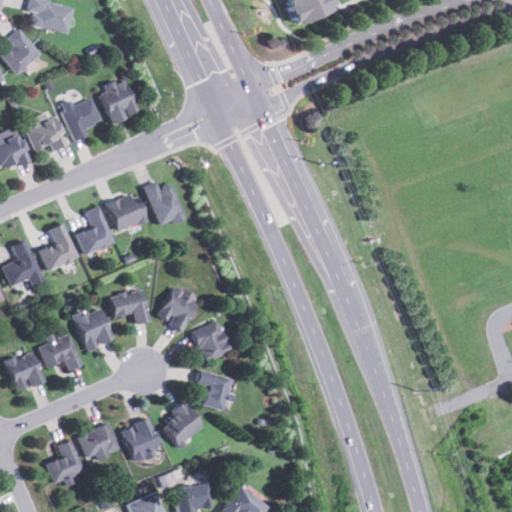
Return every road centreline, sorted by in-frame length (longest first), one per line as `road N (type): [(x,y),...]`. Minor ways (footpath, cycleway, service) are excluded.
road 1 (trunk): [(215,111),(311,331),(369,511)]
road 2 (trunk): [(395,438),(319,233),(259,104)]
road 3 (residential): [(259,104),(511,4)]
road 4 (residential): [(215,111),(0,207)]
road 5 (residential): [(460,0),(251,82)]
road 6 (residential): [(0,431),(148,366)]
road 7 (trunk): [(162,0),(215,111)]
